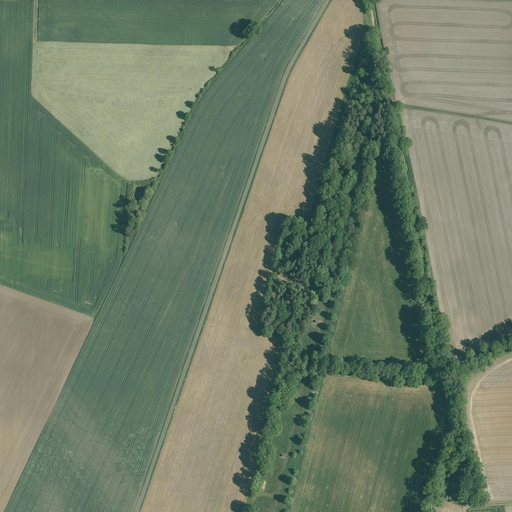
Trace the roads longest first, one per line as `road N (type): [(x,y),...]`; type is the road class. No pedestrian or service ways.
road 1 (unclassified): [(327,0),(285,76),(135,511)]
road 2 (track): [(366,0),(460,511)]
